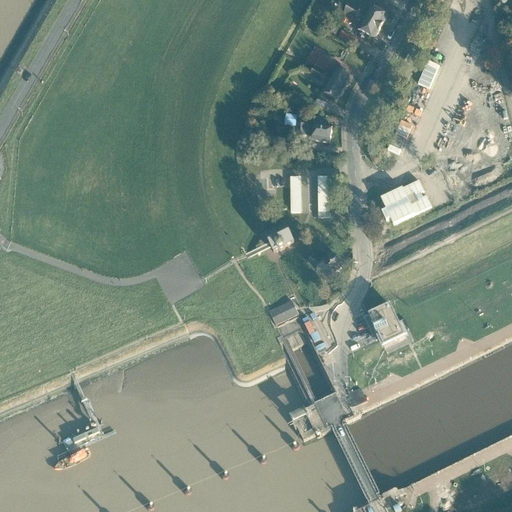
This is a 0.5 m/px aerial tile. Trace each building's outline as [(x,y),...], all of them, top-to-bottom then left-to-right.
[(349,4),(344,13),(356,20),(357,18),(363,22),(358,31),(361,33),(360,35),(368,40),(369,38),(374,41),(388,17),(383,14),(384,11),(377,7),(375,9),(372,7),(366,16),(360,13),(361,11),(349,4)] [(358,41),(343,32),(340,38),(355,47),(358,41)] [(312,73),(310,76),(322,83),(323,82),(329,86),(324,94),(337,102),(340,97),(341,98),(350,83),(348,82),(351,78),(338,70),(333,79),(327,76),(327,74),(324,72),(315,67),(312,73)] [(281,85),(270,80),(266,90),(277,95),(281,85)] [(401,152),(422,102),(412,97),(391,147),(401,152)] [(302,121),(301,129),(314,131),(312,141),(330,144),(333,128),(326,127),(327,125),(302,121)] [(291,177),(293,214),(310,213),(309,195),(304,195),(303,177),(291,177)] [(331,218),(331,177),(319,177),(320,218),(331,218)] [(404,207),(384,217),(390,230),(411,220),(404,207)] [(294,246),(285,226),(264,236),(270,249),(274,255),(294,246)] [(313,256),(308,264),(317,271),(317,272),(331,284),(334,281),(335,282),(338,281),(339,279),(339,277),(338,276),(340,273),(346,266),(332,254),(323,264),(313,256)] [(298,319),(290,304),(272,313),(279,328),(298,319)] [(379,347),(382,353),(386,351),(404,343),(396,325),(389,311),(370,320),(367,321),(375,338),(378,345),(379,347)] [(322,344),(318,336),(312,339),(315,347),(322,344)] [(368,404),(361,389),(355,393),(352,394),(347,397),(354,411),(368,404)] [(307,412),(295,417),(298,422),(310,416),(307,412)]
